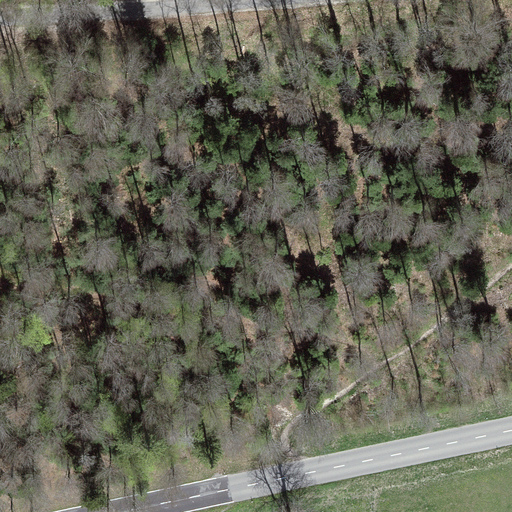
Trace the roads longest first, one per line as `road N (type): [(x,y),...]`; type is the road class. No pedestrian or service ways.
road 1 (tertiary): [(125,511),(511,429)]
road 2 (unclassified): [(262,0),(0,18)]
